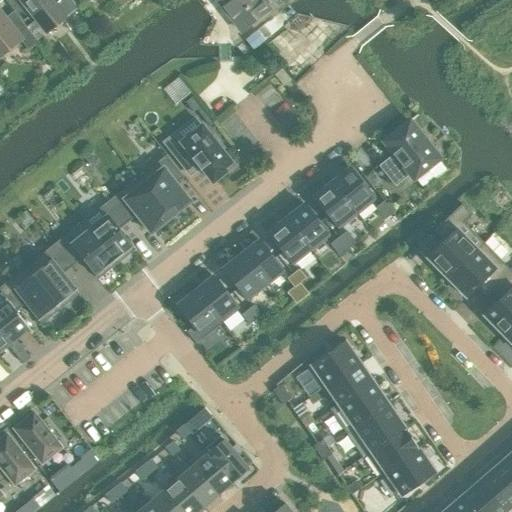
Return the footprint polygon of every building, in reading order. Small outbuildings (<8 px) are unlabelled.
[(65,18),(77,9),(69,0),(18,0),(35,21),(42,15),(53,28),(65,18)] [(215,0),(221,6),(220,7),(231,21),(232,20),(241,33),(268,11),(259,0),(215,0)] [(27,51),(37,43),(20,21),(11,29),(0,15),(0,57),(20,42),(27,51)] [(256,31),(245,40),(253,50),(264,41),(256,31)] [(283,87),(291,81),(282,69),(274,75),(283,87)] [(413,180),(439,159),(409,121),(383,142),(393,154),(392,155),(397,160),(382,171),(395,187),(409,175),(413,180)] [(175,133),(163,143),(183,168),(192,160),(200,169),(201,168),(212,182),(225,172),(222,169),(230,163),(220,151),(224,148),(214,136),(210,138),(201,126),(182,142),(175,133)] [(166,155),(138,177),(169,216),(188,201),(175,185),(184,177),(166,155)] [(339,177),(332,183),(357,215),(375,200),(350,168),(350,169),(347,165),(337,173),(339,177)] [(138,177),(110,199),(128,222),(137,214),(151,231),(169,216),(138,177)] [(338,230),(357,215),(332,183),(324,189),(321,186),(310,194),(313,198),(338,230)] [(110,199),(82,221),(116,264),(135,250),(119,229),(128,222),(110,199)] [(383,201),(375,208),(384,220),(393,213),(383,201)] [(286,219),(311,251),(330,236),(305,204),(286,219)] [(426,257),(446,278),(482,242),(464,223),(472,215),(462,204),(434,231),(443,241),(426,257)] [(311,251),(286,219),(268,234),(293,266),(311,251)] [(82,221),(54,244),(72,266),(81,259),(97,279),(116,264),(82,221)] [(338,238),(347,249),(355,242),(346,231),(338,238)] [(347,249),(338,238),(329,244),(339,256),(347,249)] [(241,256),(266,287),(285,273),(259,241),(241,256)] [(482,242),(446,278),(466,298),(483,281),(491,290),(510,271),(482,242)] [(54,244),(26,266),(60,309),(79,294),(62,274),(72,266),(54,244)] [(247,302),(266,287),(241,256),(222,270),(247,302)] [(26,266),(0,286),(0,291),(1,293),(15,311),(25,303),(41,324),(60,309),(26,266)] [(292,274),(300,283),(306,278),(299,269),(292,274)] [(511,272),(510,271),(491,290),(500,298),(483,315),(503,335),(511,326),(511,272)] [(294,288),(300,283),(292,274),(286,279),(294,288)] [(214,277),(195,292),(221,324),(239,309),(214,277)] [(195,344),(221,324),(195,292),(187,298),(185,294),(174,303),(177,306),(177,307),(193,327),(186,332),(195,344)] [(1,293),(0,293),(0,327),(12,343),(15,340),(28,330),(29,331),(30,330),(15,311),(1,293)] [(254,320),(261,315),(253,305),(247,310),(254,320)] [(247,310),(241,315),(248,324),(254,320),(247,310)] [(511,326),(503,335),(511,345),(511,326)] [(0,327),(0,351),(8,346),(12,343),(0,327)] [(12,343),(8,346),(15,355),(23,349),(15,340),(12,343)] [(325,387),(359,363),(344,341),(306,367),(322,391),(326,388),(325,387)] [(23,349),(15,355),(23,365),(30,359),(23,349)] [(326,388),(337,404),(338,405),(372,382),(359,363),(325,387),(326,388)] [(338,405),(337,404),(329,409),(347,435),(355,429),(389,406),(372,382),(338,405)] [(281,385),(272,391),(282,405),(291,399),(281,385)] [(371,453),(405,430),(389,406),(355,429),(370,451),(371,453)] [(204,408),(196,415),(202,423),(210,416),(204,408)] [(41,464),(62,448),(33,412),(13,429),(41,464)] [(300,420),(305,428),(314,421),(309,414),(300,420)] [(183,440),(190,433),(184,425),(176,432),(183,440)] [(419,449),(405,430),(371,453),(370,451),(366,454),(380,475),(419,449)] [(0,468),(14,486),(34,470),(6,434),(0,439),(0,468)] [(208,452),(207,453),(235,486),(237,485),(252,473),(223,439),(209,452),(208,452)] [(313,446),(318,453),(327,447),(322,440),(313,446)] [(172,456),(179,450),(173,442),(165,448),(172,456)] [(327,447),(318,453),(323,461),(332,454),(327,447)] [(191,460),(189,462),(221,499),(222,498),(235,486),(207,453),(208,452),(205,449),(204,449),(191,460)] [(419,449),(380,475),(397,499),(435,473),(419,449)] [(511,452),(503,460),(510,468),(511,470),(511,452)] [(80,460),(69,469),(77,478),(88,469),(80,460)] [(143,466),(149,474),(157,468),(151,460),(143,466)] [(501,462),(481,479),(508,510),(511,507),(511,470),(510,468),(503,460),(501,462)] [(189,462),(174,475),(177,478),(178,478),(206,511),(207,510),(221,499),(189,462)] [(141,480),(149,474),(143,466),(135,472),(141,480)] [(164,489),(163,490),(181,511),(204,511),(206,511),(178,478),(177,478),(164,489)] [(469,485),(459,494),(461,496),(460,497),(459,498),(471,511),(506,511),(507,511),(508,510),(481,479),(471,487),(469,485)] [(355,481),(346,487),(351,495),(360,489),(355,481)] [(121,483),(113,489),(119,497),(127,491),(121,483)] [(119,497),(113,489),(105,496),(111,504),(119,497)] [(149,502),(148,503),(156,511),(181,511),(163,490),(149,502)] [(458,498),(442,511),(471,511),(459,498),(458,498)] [(25,511),(31,511),(39,506),(33,499),(22,507),(25,511)] [(137,511),(156,511),(148,503),(137,511)] [(291,511),(284,503),(273,511),(291,511)]
